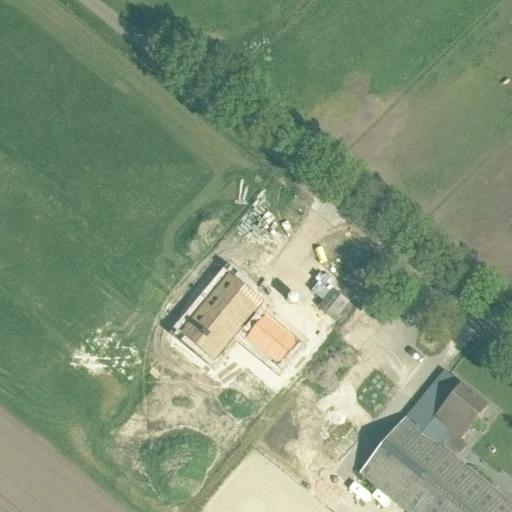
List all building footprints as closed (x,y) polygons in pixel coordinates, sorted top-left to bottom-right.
[(189,332),(220,357),(246,326),(256,334),(249,343),(280,368),(298,347),(267,321),(262,327),(251,319),(258,311),(227,285),(217,297),(210,291),(196,308),(204,314),(189,332)] [(245,469),(297,511),(391,395),(339,353),(245,469)] [(403,420),(359,475),(404,511),(511,511),(511,507),(439,447),(450,433),(458,440),(467,429),(468,430),(485,409),(459,388),(442,409),(433,420),(417,407),(418,407),(417,406),(404,421),(403,420)] [(237,472),(219,495),(233,505),(235,502),(241,506),(247,498),(244,496),(253,484),(237,472)] [(341,511),(360,511),(349,503),(341,511)]
